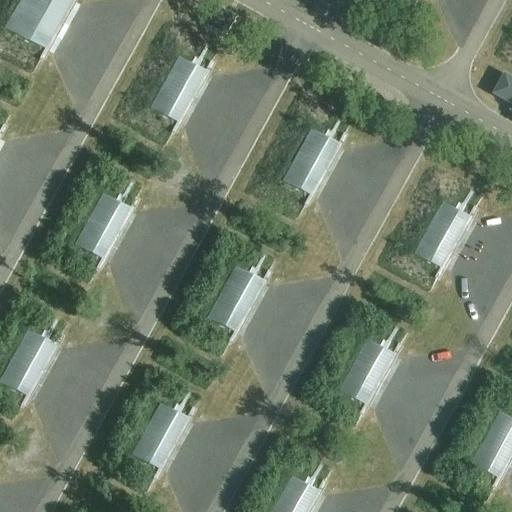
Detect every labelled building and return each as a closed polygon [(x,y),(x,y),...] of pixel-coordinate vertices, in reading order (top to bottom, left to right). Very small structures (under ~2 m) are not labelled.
[(70,2),(65,0),(19,0),(2,32),(42,54),(70,2)] [(217,9),(206,28),(225,39),(236,19),(217,9)] [(204,76),(177,61),(149,113),(176,128),(204,76)] [(511,81),(503,76),(491,98),(511,109),(511,81)] [(342,152),(315,137),(287,189),(314,204),(342,152)] [(129,213),(102,198),(74,250),(101,265),(129,213)] [(469,222),(442,207),(414,258),(441,273),(469,222)] [(267,289),(240,274),(212,326),(239,341),(267,289)] [(54,350),(27,336),(0,384),(0,387),(25,402),(54,350)] [(394,359),(367,344),(339,395),(366,410),(394,359)] [(192,426),(165,411),(137,463),(164,478),(192,426)] [(511,455),(511,423),(498,416),(470,468),(497,482),(511,455)] [(309,511),(318,496),(291,481),(274,511),(309,511)]
